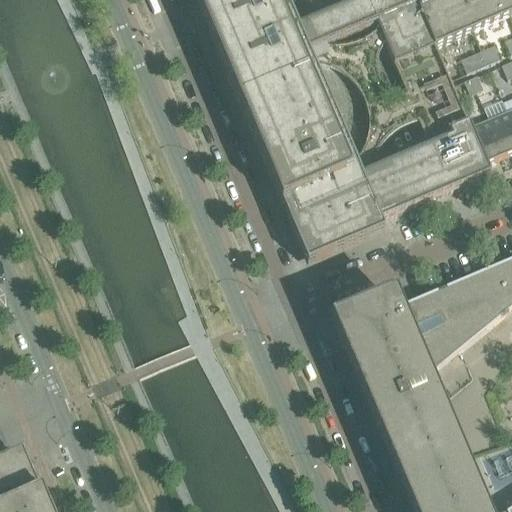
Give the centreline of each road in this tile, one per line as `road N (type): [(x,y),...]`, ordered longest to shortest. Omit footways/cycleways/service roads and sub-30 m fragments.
road 1 (tertiary): [(248,328),(108,0)]
road 2 (residential): [(293,310),(161,0)]
road 3 (residential): [(293,310),(511,215)]
road 4 (residential): [(379,511),(293,310)]
road 5 (tertiary): [(330,511),(248,328)]
road 6 (tertiary): [(0,268),(57,407)]
